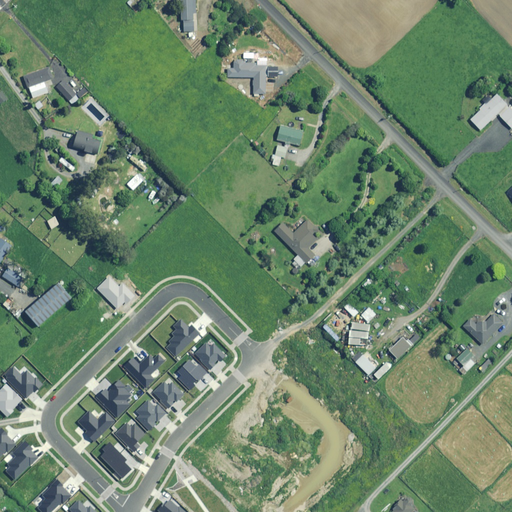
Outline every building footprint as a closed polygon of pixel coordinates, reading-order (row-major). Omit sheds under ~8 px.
[(196,14),(195,0),(181,0),(182,20),(184,20),(184,32),(194,32),(193,14),(196,14)] [(227,68),(227,76),(254,77),(253,93),(265,93),(266,65),(256,65),(256,62),(244,62),(242,59),(236,59),(233,62),(233,68),(227,68)] [(48,66),(22,76),(26,87),(28,87),(44,81),(53,78),(48,66)] [(278,66),(268,66),(268,76),(278,76),(278,66)] [(76,94),(63,79),(56,86),(68,100),(76,94)] [(48,92),(44,81),(28,87),(32,97),(48,92)] [(84,87),(76,93),(79,97),(87,91),(84,87)] [(500,116),(509,107),(496,94),(485,104),(483,102),(478,107),(480,110),(470,120),(481,131),(498,114),(500,116)] [(43,106),(39,101),(35,105),(38,109),(43,106)] [(511,110),(509,107),(500,116),(511,129),(511,110)] [(303,130),(281,125),(277,140),(299,145),(303,130)] [(92,134),(77,130),(73,147),(97,154),(100,141),(91,138),(92,134)] [(281,157),(285,158),(287,148),(277,146),(275,155),(281,157)] [(96,154),(87,152),(84,161),(94,163),(96,154)] [(275,155),(272,155),(271,159),(274,159),(273,165),(279,166),(281,157),(275,155)] [(147,168),(132,156),(130,159),(144,171),(147,168)] [(137,174),(127,184),(133,189),(142,180),(137,174)] [(59,225),(55,217),(47,221),(52,229),(59,225)] [(283,222),(274,231),(307,263),(316,254),(308,247),(317,239),(312,234),(314,232),(318,232),(318,226),(314,226),(307,219),(293,233),(283,222)] [(0,261),(11,245),(0,238),(0,261)] [(23,278),(7,268),(2,276),(18,287),(23,278)] [(109,277),(97,289),(117,309),(124,302),(126,304),(134,295),(122,283),(119,287),(109,277)] [(57,283),(24,311),(37,326),(70,298),(57,283)] [(84,303),(74,312),(85,323),(83,325),(91,333),(98,326),(101,329),(110,320),(103,313),(102,313),(96,307),(92,311),(84,303)] [(483,345),(503,322),(494,313),(486,322),(478,321),(476,324),(471,319),(463,327),(483,345)] [(188,327),(180,319),(173,326),(176,329),(172,333),(175,336),(169,342),(171,343),(166,347),(175,357),(199,333),(191,325),(188,327)] [(369,325),(351,322),(351,329),(369,331),(369,325)] [(368,333),(349,331),(348,345),(367,346),(368,333)] [(411,346),(403,338),(389,351),(398,359),(411,346)] [(210,347),(206,343),(195,354),(202,361),(201,361),(210,370),(215,365),(214,363),(218,359),(220,362),(225,356),(213,344),(210,347)] [(464,366),(474,355),(468,348),(457,359),(464,366)] [(376,368),(360,352),(352,359),(368,375),(376,368)] [(132,358),(124,366),(146,388),(155,379),(150,375),(165,361),(158,354),(153,359),(149,355),(139,365),(132,358)] [(475,363),(471,359),(463,367),(467,371),(475,363)] [(196,367),(189,360),(177,371),(182,376),(179,378),(190,390),(195,386),(193,384),(197,380),(199,381),(207,373),(199,365),(196,367)] [(491,365),(487,360),(479,368),(482,372),(491,365)] [(391,367),(386,363),(374,375),(378,379),(391,367)] [(13,367),(3,376),(26,399),(33,392),(34,393),(42,385),(35,377),(34,379),(26,371),(21,375),(13,367)] [(125,387),(119,380),(107,391),(105,389),(96,398),(117,418),(130,405),(125,401),(131,395),(124,388),(125,387)] [(164,382),(153,392),(161,400),(160,401),(168,409),(174,404),(172,402),(174,400),(176,402),(184,395),(171,382),(168,386),(164,382)] [(0,410),(7,417),(13,411),(11,410),(21,400),(6,384),(0,389),(0,410)] [(217,400),(214,397),(207,403),(210,407),(217,400)] [(155,407),(148,400),(136,411),(140,415),(137,418),(149,431),(156,425),(153,422),(156,420),(157,422),(166,413),(157,405),(155,407)] [(98,420),(89,411),(78,422),(87,431),(85,433),(94,442),(115,421),(106,412),(98,420)] [(127,423),(116,434),(134,452),(140,447),(136,443),(145,434),(134,424),(131,427),(127,423)] [(9,433),(3,427),(0,429),(0,456),(7,450),(8,451),(17,443),(8,434),(9,433)] [(34,447),(26,439),(13,452),(17,455),(8,463),(11,466),(7,470),(15,479),(30,464),(31,465),(39,457),(32,449),(34,447)] [(126,460),(109,442),(102,449),(105,452),(101,457),(122,479),(131,470),(124,463),(126,460)] [(64,484),(58,478),(51,484),(52,485),(43,494),(46,497),(42,502),(43,503),(39,507),(43,511),(51,511),(62,501),(64,503),(72,494),(63,485),(64,484)] [(220,511),(202,495),(202,496),(188,510),(190,511),(220,511)] [(411,511),(414,509),(403,498),(400,501),(395,505),(397,507),(391,511),(411,511)] [(88,508),(79,499),(70,508),(74,511),(73,511),(98,511),(91,504),(88,508)] [(164,502),(158,511),(159,511),(184,511),(178,506),(178,507),(169,500),(166,504),(164,502)]
